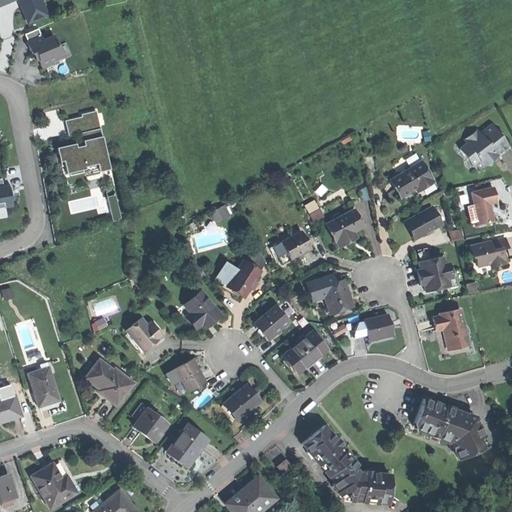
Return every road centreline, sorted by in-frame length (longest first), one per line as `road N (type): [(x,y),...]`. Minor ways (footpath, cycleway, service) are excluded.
road 1 (residential): [(184,508),(96,433),(69,429),(0,451)]
road 2 (residential): [(0,252),(25,241),(38,221),(17,103)]
road 3 (residential): [(184,508),(296,407)]
road 4 (residential): [(296,407),(339,369),(385,362),(407,371)]
road 5 (unknown): [(278,423),(345,510),(356,511)]
